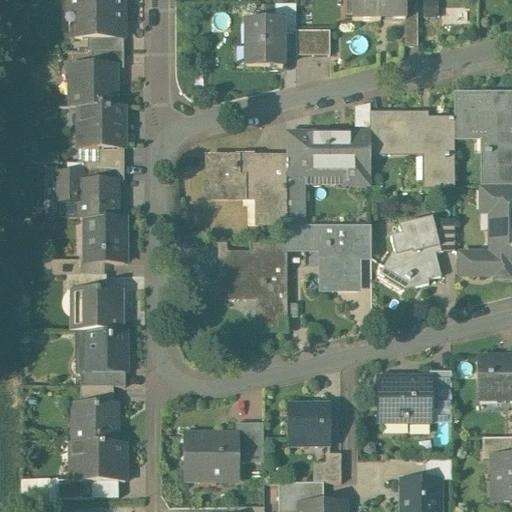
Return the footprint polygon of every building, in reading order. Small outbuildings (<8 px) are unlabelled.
[(67,0),(68,40),(87,40),(87,54),(91,54),(124,54),(122,0),(67,0)] [(406,23),(405,0),(351,0),(352,23),(406,23)] [(295,7),(276,7),(276,25),(282,25),(282,36),(295,36),(295,35),(295,34),(295,33),(295,7)] [(276,25),(246,25),(246,71),(282,71),(282,36),(282,25),(276,25)] [(330,33),(295,33),(295,34),(295,35),(295,36),(295,59),(329,59),(330,33)] [(124,54),(91,54),(91,70),(69,70),(69,110),(78,110),(116,110),(116,72),(124,72),(124,54)] [(511,98),(457,99),(457,137),(492,136),(492,152),(483,152),(483,157),(485,157),(485,188),(511,188),(511,98)] [(116,110),(78,110),(78,151),(98,151),(124,151),(124,110),(116,110)] [(424,118),(382,119),(382,123),(371,123),(371,119),(370,119),(370,139),(370,159),(384,159),(384,156),(418,156),(418,151),(432,151),(432,167),(428,167),(428,187),(454,187),(454,121),(442,121),(442,126),(424,127),(424,118)] [(370,139),(302,140),(302,143),(288,143),(288,139),(286,139),(286,162),(286,180),(305,180),(305,175),(336,175),(336,171),(348,171),(348,188),(370,188),(370,159),(370,139)] [(124,151),(98,151),(98,166),(124,166),(124,151)] [(286,162),(206,162),(206,202),(240,201),(240,199),(255,199),(255,206),(261,206),(261,229),(286,228),(286,180),(286,162)] [(98,166),(82,166),(82,178),(82,184),(116,184),(124,184),(124,166),(98,166)] [(116,184),(82,184),(82,178),(57,178),(57,180),(53,180),(53,185),(57,185),(57,196),(58,196),(58,203),(80,203),(80,222),(85,222),(116,222),(116,184)] [(511,215),(510,215),(510,192),(482,193),(482,215),(494,215),(494,251),(493,251),(489,255),(489,258),(461,258),(462,277),(495,277),(495,267),(511,266),(511,215)] [(60,217),(79,217),(79,207),(60,207),(60,217)] [(430,220),(399,228),(401,237),(390,240),(394,257),(390,258),(381,273),(407,289),(409,286),(417,291),(428,288),(426,283),(440,279),(435,263),(433,264),(432,258),(443,256),(454,256),(454,227),(439,227),(439,231),(433,233),(430,220)] [(116,222),(85,222),(85,266),(124,266),(124,222),(116,222)] [(370,228),(286,228),(286,246),(286,251),(324,250),(324,290),(358,290),(358,253),(370,253),(370,228)] [(286,246),(251,247),(252,260),(222,260),(222,297),(260,297),(260,333),(287,333),(286,251),(286,246)] [(79,264),(46,264),(46,278),(67,278),(79,278),(79,264)] [(79,278),(67,278),(67,294),(69,294),(81,294),(81,292),(104,292),(104,278),(79,278)] [(104,292),(81,292),(81,294),(69,294),(69,334),(89,334),(116,334),(116,292),(104,292)] [(116,334),(89,334),(89,361),(95,361),(95,372),(95,374),(123,374),(123,334),(116,334)] [(511,361),(478,361),(478,404),(511,404),(511,361)] [(123,374),(95,374),(95,372),(82,373),(82,390),(113,390),(123,390),(123,374)] [(429,382),(380,383),(381,424),(411,423),(411,419),(429,419),(429,426),(432,426),(432,413),(451,413),(451,375),(429,375),(429,382)] [(113,390),(82,390),(82,407),(79,407),(79,420),(77,420),(77,446),(80,446),(114,446),(114,423),(117,423),(117,407),(113,407),(113,390)] [(329,408),(289,408),(289,448),(329,448),(329,408)] [(263,426),(236,426),(236,438),(239,438),(239,465),(263,465),(263,426)] [(236,438),(185,438),(185,460),(189,460),(189,482),(238,482),(239,465),(239,438),(236,438)] [(511,441),(483,442),(483,462),(493,462),(493,461),(511,460),(511,441)] [(114,446),(80,446),(80,461),(74,461),(73,483),(74,485),(93,485),(125,485),(125,483),(124,483),(124,465),(125,465),(125,446),(114,446)] [(341,457),(326,457),(326,486),(341,486),(341,457)] [(511,460),(493,461),(493,462),(493,481),(498,480),(498,504),(511,503),(511,460)] [(424,464),(385,464),(385,479),(405,479),(424,479),(424,464)] [(424,479),(405,479),(405,485),(404,485),(404,507),(401,507),(401,511),(439,511),(439,484),(424,484),(424,479)] [(93,485),(74,485),(73,483),(59,483),(59,502),(93,502),(93,485)] [(323,486),(278,487),(279,509),(304,509),(304,507),(323,507),(323,486)]
